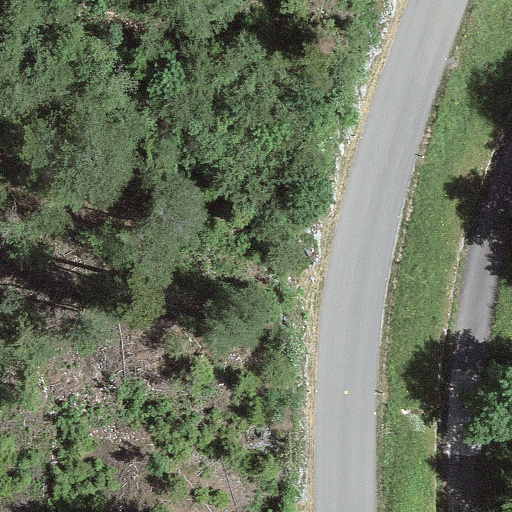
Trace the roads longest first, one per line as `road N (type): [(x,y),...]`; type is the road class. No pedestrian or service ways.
road 1 (secondary): [(344,511),(353,291),(379,172),(436,0)]
road 2 (track): [(463,511),(474,337),(494,234),(511,194)]
